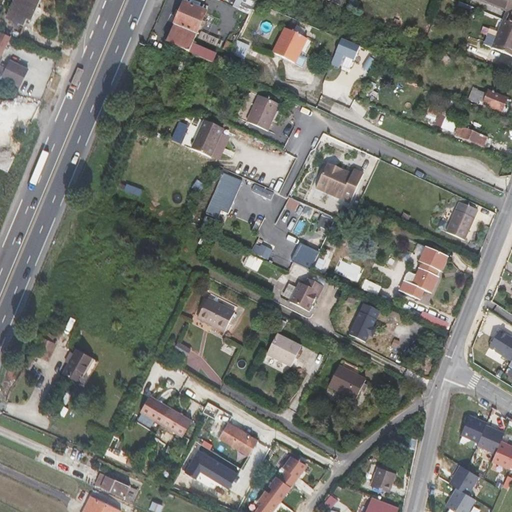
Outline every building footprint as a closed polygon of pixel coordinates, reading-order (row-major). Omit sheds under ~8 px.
[(13,0),(6,18),(0,31),(0,33),(11,37),(18,40),(24,25),(27,19),(32,21),(40,0),(13,0)] [(249,14),(255,0),(237,0),(234,6),(249,14)] [(511,0),(478,0),(507,12),(492,49),(511,56),(511,0)] [(184,2),(166,43),(213,63),(217,54),(193,44),(207,12),(184,2)] [(291,21),(288,27),(303,35),(306,30),(291,21)] [(308,39),(285,28),(273,53),(295,64),(308,39)] [(0,78),(1,76),(20,86),(29,69),(10,59),(5,69),(0,65),(0,63),(3,58),(1,57),(11,37),(0,33),(0,78)] [(336,53),(355,62),(361,49),(341,40),(336,53)] [(235,45),(227,41),(223,49),(231,53),(235,45)] [(250,48),(238,42),(232,54),(245,60),(250,48)] [(502,112),(508,98),(489,91),(487,94),(473,88),(469,100),(479,104),(480,102),(484,104),(483,105),(502,112)] [(280,105),(259,95),(247,122),(268,132),(280,105)] [(511,102),(511,100),(508,98),(502,112),(507,114),(511,102)] [(438,113),(430,110),(426,118),(431,120),(430,123),(433,124),(438,113)] [(438,113),(433,124),(441,128),(446,116),(438,113)] [(224,129),(204,120),(191,149),(211,159),(224,129)] [(459,126),(455,134),(461,136),(477,144),(477,145),(484,148),(485,145),(490,147),(493,140),(459,126)] [(337,167),(328,163),(317,185),(327,190),(326,193),(350,204),(364,174),(354,170),(351,176),(338,170),(337,167)] [(225,169),(222,167),(218,177),(221,178),(209,205),(223,212),(229,198),(234,200),(242,181),(224,173),(225,169)] [(475,218),(456,210),(446,232),(465,241),(475,218)] [(404,213),(402,218),(408,221),(410,216),(404,213)] [(273,251),(262,245),(261,247),(257,245),(252,253),(257,256),(258,254),(269,260),(273,251)] [(449,257),(426,247),(419,262),(421,263),(419,268),(420,268),(417,276),(409,272),(407,274),(406,276),(405,279),(406,283),(401,292),(417,299),(419,294),(422,295),(424,291),(431,294),(438,277),(436,276),(438,271),(442,273),(449,257)] [(251,255),(246,266),(257,271),(262,261),(251,255)] [(321,287),(306,279),(305,280),(320,288),(321,287)] [(382,287),(365,279),(360,288),(377,296),(382,287)] [(291,303),(306,312),(313,299),(314,300),(320,288),(305,280),(302,285),(300,284),(293,298),(291,303)] [(293,298),(300,284),(297,282),(290,297),(293,298)] [(198,318),(225,332),(235,313),(208,298),(198,318)] [(379,311),(363,303),(349,335),(365,342),(368,335),(371,337),(375,328),(372,326),(379,311)] [(273,312),(269,320),(278,325),(295,333),(296,331),(293,330),(295,327),(283,320),(283,319),(282,318),(282,317),(273,312)] [(405,330),(389,322),(378,345),(394,353),(405,330)] [(278,325),(275,332),(296,342),(299,335),(295,333),(278,325)] [(38,355),(48,361),(56,344),(51,342),(53,336),(44,329),(40,336),(32,353),(38,355)] [(511,338),(500,331),(490,348),(511,361),(511,338)] [(302,347),(277,334),(267,355),(291,367),(302,347)] [(191,350),(178,342),(178,343),(173,341),(170,346),(188,356),(191,350)] [(93,357),(77,348),(74,354),(68,364),(63,373),(76,381),(80,375),(82,376),(93,357)] [(147,350),(143,357),(150,360),(154,353),(147,350)] [(74,354),(70,352),(65,362),(68,364),(74,354)] [(32,353),(25,368),(30,371),(38,355),(32,353)] [(363,370),(343,360),(329,386),(356,400),(366,381),(359,377),(363,370)] [(150,396),(141,412),(182,437),(193,420),(150,396)] [(203,412),(215,419),(221,409),(209,402),(203,412)] [(470,416),(462,436),(480,444),(487,426),(488,423),(470,416)] [(259,441),(228,422),(219,438),(249,456),(259,441)] [(502,441),(505,434),(487,426),(480,444),(479,446),(497,454),(502,441)] [(497,454),(493,462),(511,470),(511,468),(511,445),(502,441),(497,454)] [(238,473),(200,450),(187,471),(197,477),(201,469),(230,487),(238,473)] [(286,470),(297,478),(306,467),(292,456),(283,468),(286,470)] [(378,466),(370,486),(390,493),(397,473),(378,466)] [(462,466),(451,485),(459,489),(470,496),(481,477),(462,466)] [(297,478),(286,470),(279,479),(290,487),(297,478)] [(200,473),(198,480),(214,487),(217,480),(200,473)] [(126,498),(130,486),(115,480),(115,481),(106,477),(104,481),(99,479),(96,485),(126,498)] [(273,490),(269,494),(280,502),(290,487),(279,479),(277,477),(269,487),(273,490)] [(448,507),(455,511),(470,511),(477,500),(470,496),(459,489),(448,507)] [(262,511),(272,511),(280,502),(269,494),(266,492),(259,502),(264,505),(260,511),(262,511)] [(338,500),(331,495),(320,509),(322,511),(327,511),(330,509),(338,500)] [(120,511),(122,510),(91,496),(82,511),(120,511)] [(396,511),(398,507),(372,497),(366,511),(396,511)]
